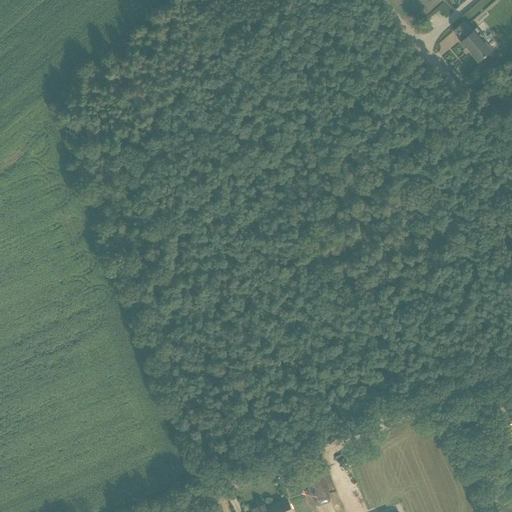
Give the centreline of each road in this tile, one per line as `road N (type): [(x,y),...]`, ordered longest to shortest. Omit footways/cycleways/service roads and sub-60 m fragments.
road 1 (unclassified): [(511,370),(159,511)]
road 2 (unclassified): [(511,149),(380,0)]
